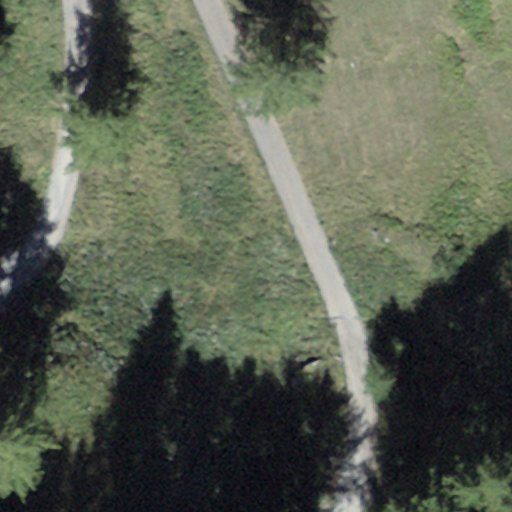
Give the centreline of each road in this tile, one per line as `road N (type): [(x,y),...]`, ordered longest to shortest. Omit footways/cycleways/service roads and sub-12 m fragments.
road 1 (track): [(332,511),(356,444),(355,359),(328,259),(225,0)]
road 2 (track): [(68,0),(74,56),(46,208),(0,287)]
